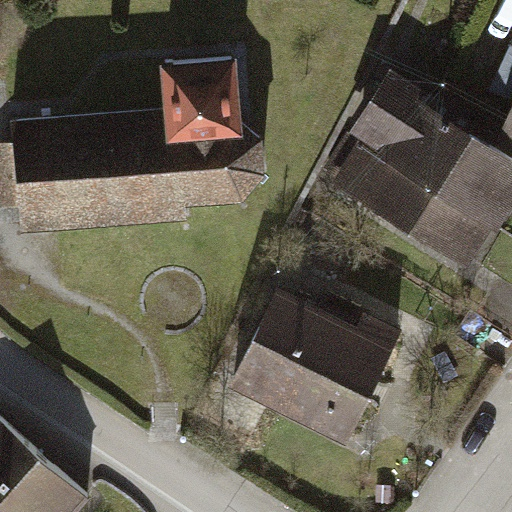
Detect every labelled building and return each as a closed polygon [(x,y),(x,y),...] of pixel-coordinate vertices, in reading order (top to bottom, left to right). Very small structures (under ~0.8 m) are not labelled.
[(9,124),(15,228),(187,219),(187,205),(240,202),(260,178),(258,136),(235,114),(232,61),(154,66),(157,115),(9,124)] [(348,139),(362,148),(486,229),(491,232),(511,199),(511,163),(443,118),(450,107),(394,69),(348,139)] [(511,149),(511,113),(499,145),(511,149)] [(462,267),(486,229),(362,148),(337,186),(462,267)] [(349,448),(404,334),(360,314),(352,330),(278,295),(231,392),(276,414),(349,448)] [(0,511),(71,511),(89,493),(0,412),(0,511)]
